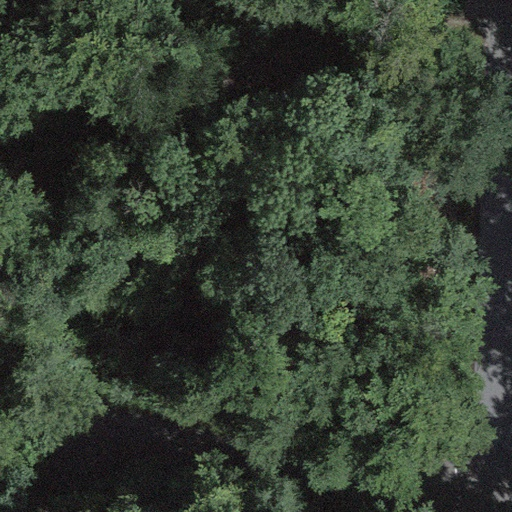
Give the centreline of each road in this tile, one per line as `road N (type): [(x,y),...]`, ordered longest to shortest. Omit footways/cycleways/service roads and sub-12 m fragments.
road 1 (track): [(0,396),(388,494),(425,498),(509,487)]
road 2 (unclassified): [(511,490),(501,429),(509,0)]
road 3 (track): [(0,137),(288,71),(461,0)]
